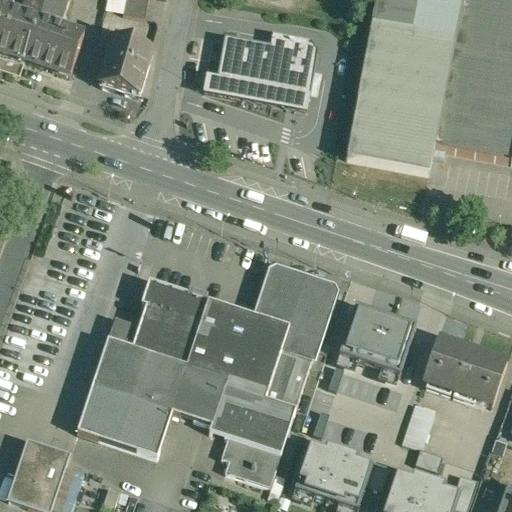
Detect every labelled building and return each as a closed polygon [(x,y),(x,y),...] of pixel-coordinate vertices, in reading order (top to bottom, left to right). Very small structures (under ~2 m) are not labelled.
[(14,6),(0,0),(0,10),(12,14),(14,6)] [(30,0),(24,18),(40,24),(48,0),(30,0)] [(70,0),(48,0),(40,24),(61,31),(70,0)] [(150,0),(126,0),(123,19),(146,23),(150,0)] [(377,0),(348,162),(347,162),(347,163),(429,178),(434,153),(462,0),(377,0)] [(511,0),(462,0),(434,153),(511,167),(511,168),(511,167),(511,0)] [(12,14),(0,10),(0,56),(27,66),(40,24),(24,18),(12,14)] [(61,31),(40,24),(27,66),(71,81),(86,39),(61,31)] [(130,41),(115,37),(100,89),(138,101),(152,53),(128,46),(130,41)] [(223,89),(209,87),(207,100),(304,118),(314,59),(308,51),(274,44),(272,56),(231,49),(223,89)] [(319,291),(288,281),(287,281),(279,278),(272,282),(270,290),(269,290),(269,291),(262,312),(261,311),(257,323),(242,318),(240,323),(300,343),(289,374),(237,356),(227,385),(212,432),(209,439),(228,445),(236,448),(236,447),(281,461),(316,353),(315,353),(329,310),(329,309),(331,301),(328,294),(320,292),(320,291),(319,291)] [(242,318),(149,287),(141,311),(146,312),(138,337),(119,331),(113,348),(108,346),(78,438),(157,464),(172,419),(212,432),(227,385),(237,356),(289,374),(300,343),(240,323),(242,318)] [(399,379),(415,333),(358,313),(342,360),(399,379)] [(467,354),(438,344),(430,367),(424,386),(493,409),(507,368),(478,358),(478,357),(468,353),(467,354)] [(381,404),(394,410),(400,396),(386,391),(381,404)] [(398,448),(419,454),(431,415),(409,409),(398,448)] [(281,461),(236,447),(236,448),(228,445),(222,465),(229,467),(225,479),(270,493),(281,461)] [(29,450),(10,507),(25,511),(53,511),(70,462),(68,461),(68,463),(29,450)] [(308,453),(293,497),(337,511),(358,511),(371,474),(355,469),(357,463),(325,452),(323,457),(308,453)] [(410,469),(436,478),(441,464),(415,455),(410,469)] [(396,481),(385,511),(454,511),(458,503),(442,498),(444,491),(412,481),(410,486),(396,481)] [(511,511),(511,491),(507,490),(499,511),(511,511)] [(116,511),(121,498),(102,492),(95,511),(116,511)]
